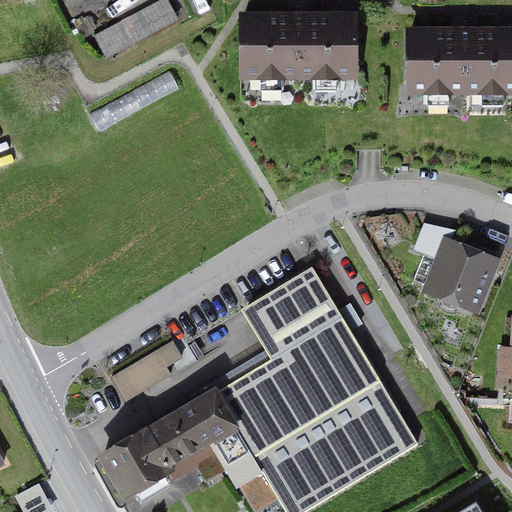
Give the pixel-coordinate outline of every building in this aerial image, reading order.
[(179,22),(167,0),(164,0),(93,36),(106,60),(179,22)] [(306,15),(306,8),(298,8),(289,8),(289,15),(239,15),(239,84),(254,84),(254,93),(289,93),(289,83),(308,83),(308,91),(346,91),(346,83),(358,83),(358,15),(306,15)] [(98,32),(90,14),(73,22),(82,40),(98,32)] [(511,30),(472,30),(472,23),(464,23),(456,23),(456,30),(406,30),(406,99),(424,99),(424,108),(454,108),(454,98),(480,98),(480,110),(504,110),(504,99),(511,98),(511,30)] [(501,256),(444,233),(421,289),(478,312),(501,256)] [(241,304),(271,355),(220,385),(242,422),(236,425),(279,498),(286,511),(301,511),(419,443),(313,262),(241,304)] [(511,310),(511,311),(510,343),(500,343),(499,374),(511,374),(511,310)] [(183,355),(173,338),(109,376),(124,401),(172,373),(167,365),(183,355)] [(254,511),(279,498),(236,425),(242,422),(220,385),(216,379),(97,449),(124,495),(166,471),(172,480),(197,466),(205,480),(225,468),(236,486),(238,484),(254,511)] [(449,511),(486,511),(476,495),(449,511)]
